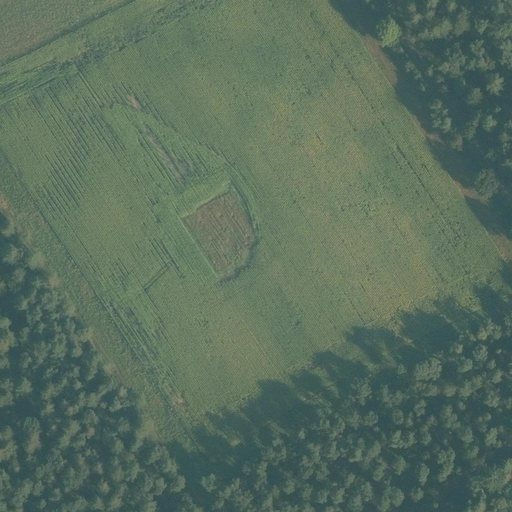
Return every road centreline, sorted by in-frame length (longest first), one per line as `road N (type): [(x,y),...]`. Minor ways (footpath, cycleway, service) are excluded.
road 1 (track): [(201,511),(3,210)]
road 2 (track): [(28,511),(3,210)]
road 3 (track): [(511,214),(373,0)]
road 4 (track): [(348,404),(410,511)]
